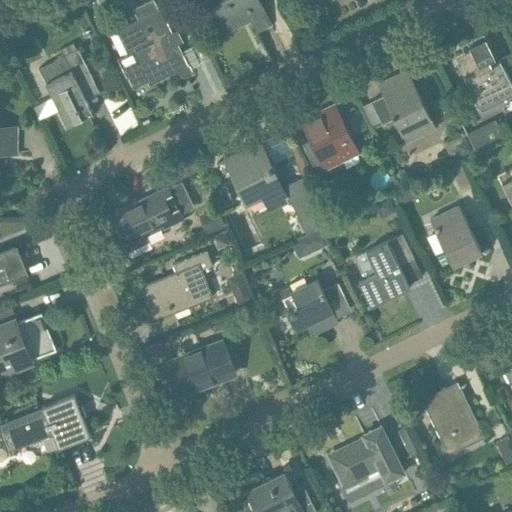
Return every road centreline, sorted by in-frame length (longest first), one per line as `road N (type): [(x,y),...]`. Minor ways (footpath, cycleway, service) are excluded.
road 1 (residential): [(446,0),(80,184),(74,221),(168,464)]
road 2 (unclassified): [(168,464),(511,298)]
